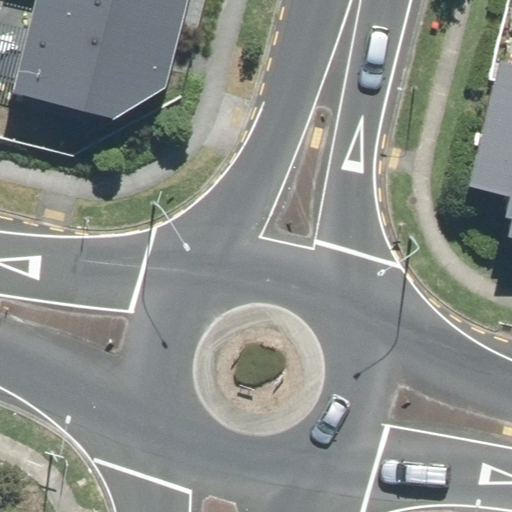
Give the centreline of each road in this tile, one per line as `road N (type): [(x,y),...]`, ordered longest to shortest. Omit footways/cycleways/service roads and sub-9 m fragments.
road 1 (tertiary): [(238,253),(345,38)]
road 2 (tertiary): [(345,38),(321,273)]
road 3 (secondary): [(511,452),(332,434)]
road 4 (secondary): [(302,455),(267,465),(199,449),(157,399)]
road 5 (secondary): [(362,337),(511,411)]
road 6 (secondary): [(0,293),(158,316)]
road 7 (secondary): [(149,366),(0,313)]
